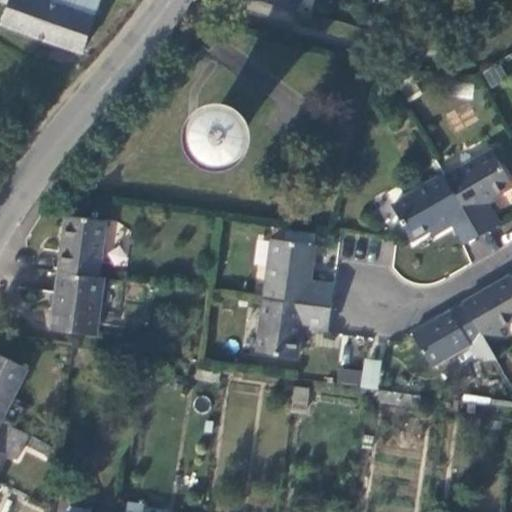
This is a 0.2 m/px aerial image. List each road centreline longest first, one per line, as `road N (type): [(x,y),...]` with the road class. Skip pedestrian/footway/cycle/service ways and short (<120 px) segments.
road 1 (tertiary): [(0,223),(66,120),(172,0)]
road 2 (residential): [(511,259),(405,320),(357,315),(364,260)]
